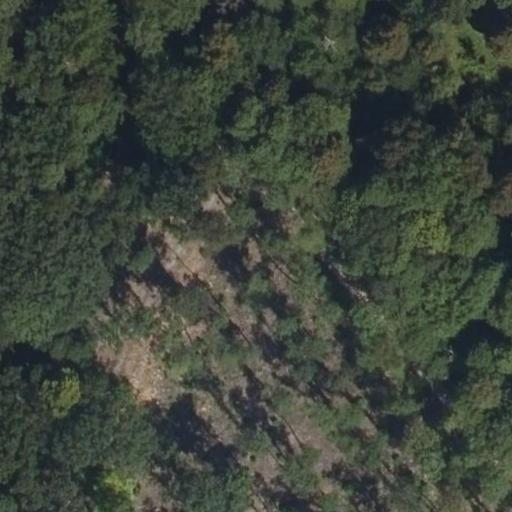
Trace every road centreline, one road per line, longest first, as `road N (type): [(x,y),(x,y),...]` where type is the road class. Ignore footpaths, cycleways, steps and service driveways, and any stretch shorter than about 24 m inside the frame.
road 1 (track): [(130,0),(219,135),(511,481)]
road 2 (track): [(219,135),(0,180)]
